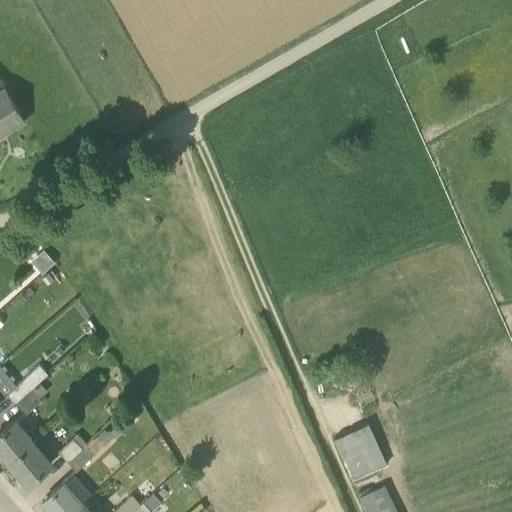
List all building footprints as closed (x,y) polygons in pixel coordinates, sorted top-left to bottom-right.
[(0,135),(17,126),(24,122),(4,87),(0,89),(0,135)] [(16,403),(39,382),(39,381),(47,374),(39,364),(7,393),(16,403)] [(16,403),(26,414),(41,400),(39,398),(47,390),(39,382),(16,403)] [(76,471),(115,435),(117,438),(135,421),(127,413),(109,430),(107,431),(104,428),(88,444),(68,462),(76,471)] [(15,420),(0,432),(0,451),(8,462),(33,441),(15,420)] [(387,465),(372,425),(339,437),(354,477),(387,465)] [(68,462),(88,444),(77,433),(58,451),(68,462)] [(26,483),(50,463),(33,441),(8,462),(26,483)] [(74,474),(42,501),(51,511),(72,511),(83,503),(82,502),(92,494),(74,474)] [(384,485),(359,496),(366,511),(397,511),(385,484),(384,485)] [(153,493),(143,502),(151,511),(161,502),(153,493)] [(131,511),(139,504),(131,494),(112,511),(131,511)] [(151,511),(152,511),(143,502),(139,504),(131,511),(151,511)] [(91,511),(83,503),(72,511),(91,511)]
